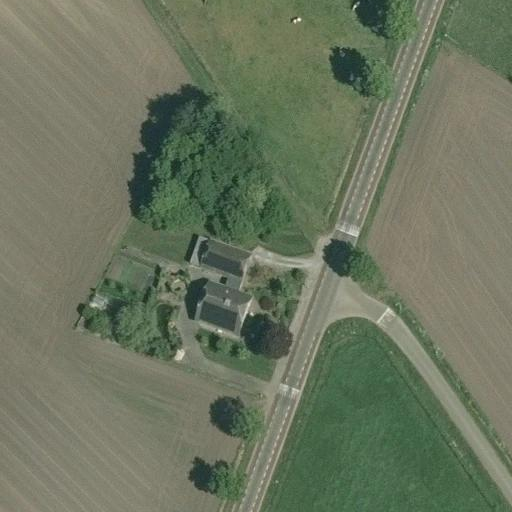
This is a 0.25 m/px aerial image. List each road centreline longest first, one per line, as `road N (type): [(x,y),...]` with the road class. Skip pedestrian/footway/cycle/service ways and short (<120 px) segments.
road 1 (tertiary): [(333,289),(432,0)]
road 2 (unclassified): [(333,289),(386,325),(511,505)]
road 3 (tertiary): [(251,511),(333,289)]
